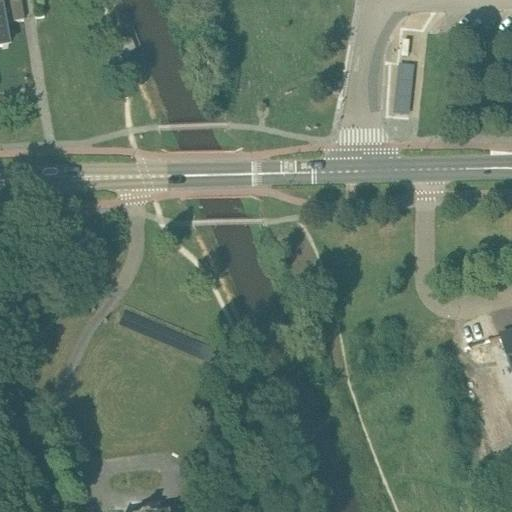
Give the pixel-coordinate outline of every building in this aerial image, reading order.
[(0,0),(0,50),(8,49),(4,25),(7,24),(24,22),(20,0),(0,0)] [(121,37),(118,39),(125,57),(129,56),(135,48),(132,39),(121,37)] [(398,114),(413,115),(416,66),(400,65),(398,114)] [(511,334),(502,337),(511,368),(511,334)] [(501,393),(483,395),(488,439),(505,437),(501,393)]
